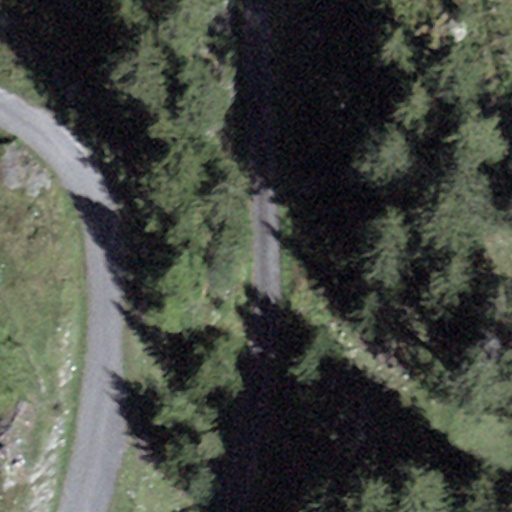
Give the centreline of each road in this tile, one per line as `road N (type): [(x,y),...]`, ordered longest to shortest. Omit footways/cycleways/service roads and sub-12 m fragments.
road 1 (track): [(277,0),(275,222),(237,511)]
road 2 (track): [(80,511),(107,379),(106,227),(44,128),(0,107)]
